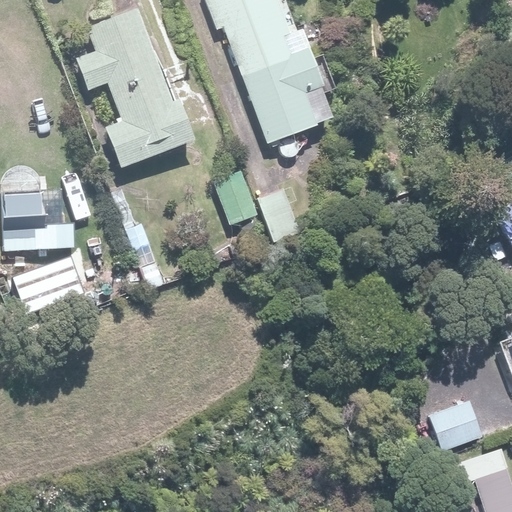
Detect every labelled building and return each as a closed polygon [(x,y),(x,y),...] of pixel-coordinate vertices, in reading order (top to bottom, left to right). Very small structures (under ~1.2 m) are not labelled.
[(299,14),(280,21),(272,0),(207,0),(217,29),(229,25),(271,141),(318,124),(306,92),(326,85),(299,14)] [(123,171),(140,165),(193,144),(140,11),(88,32),(96,51),(79,58),(90,87),(107,81),(122,120),(105,126),(123,171)] [(511,183),(484,198),(511,250),(511,183)] [(2,192),(5,249),(79,245),(78,223),(44,225),(42,189),(2,192)] [(71,257),(9,279),(24,320),(85,298),(71,257)] [(471,403),(428,417),(439,451),(482,437),(471,403)] [(511,511),(511,486),(502,457),(471,467),(486,511),(511,511)]
